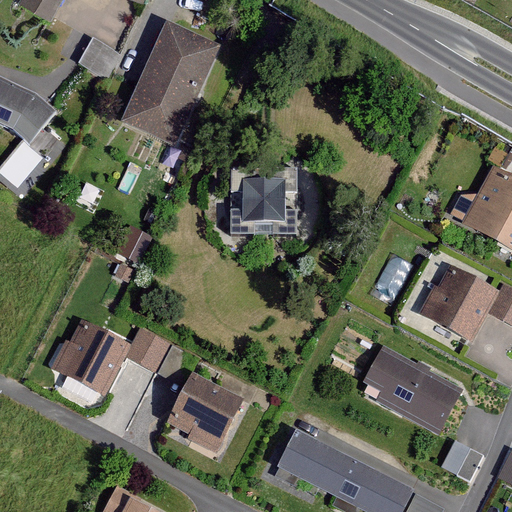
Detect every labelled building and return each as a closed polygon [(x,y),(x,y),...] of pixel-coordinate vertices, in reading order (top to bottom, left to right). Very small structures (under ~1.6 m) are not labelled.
[(27,0),(23,8),(49,22),(61,0),(27,0)] [(218,46),(163,23),(119,126),(174,149),(218,46)] [(121,58),(91,41),(78,66),(108,82),(121,58)] [(0,80),(0,129),(7,132),(25,147),(58,116),(31,94),(0,80)] [(254,168),(228,168),(229,238),(253,238),(253,226),(269,226),(269,238),(298,238),(297,168),(270,168),(270,183),(254,183),(254,168)] [(511,178),(495,170),(465,227),(511,252),(511,178)] [(146,252),(130,246),(124,261),(139,268),(146,252)] [(496,295),(450,270),(439,291),(443,302),(430,327),(467,347),(496,295)] [(101,401),(128,346),(81,323),(67,351),(69,363),(60,381),(101,401)] [(463,396),(382,354),(363,390),(381,399),(377,406),(440,439),(463,396)] [(226,448),(246,408),(191,381),(167,429),(187,439),(199,435),(226,448)] [(338,498),(352,469),(310,448),(313,442),(296,433),(278,468),(338,498)] [(483,461),(456,448),(444,473),(470,486),(483,461)] [(374,472),(355,463),(352,469),(338,498),(366,511),(404,511),(411,498),(371,478),(374,472)] [(130,501),(114,493),(103,511),(144,511),(129,504),(130,501)] [(439,511),(418,500),(411,511),(439,511)]
